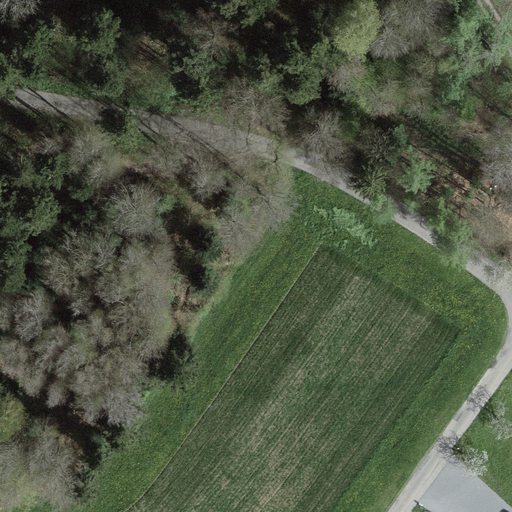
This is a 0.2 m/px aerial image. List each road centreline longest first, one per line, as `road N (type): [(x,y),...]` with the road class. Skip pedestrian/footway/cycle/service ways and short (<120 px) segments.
road 1 (unclassified): [(511,290),(359,190),(236,135),(0,92)]
road 2 (track): [(0,224),(83,181),(236,135)]
road 3 (track): [(511,162),(489,152),(429,151),(296,162)]
road 4 (residential): [(403,511),(511,354)]
